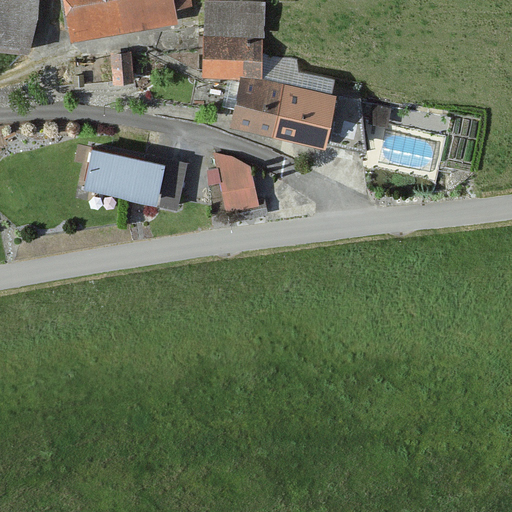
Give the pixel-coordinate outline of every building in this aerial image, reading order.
[(29,0),(0,0),(0,50),(23,54),(29,0)] [(61,0),(68,43),(172,27),(169,7),(185,5),(184,0),(61,0)] [(256,0),(199,0),(198,77),(255,78),(256,0)] [(128,86),(126,58),(105,59),(106,87),(128,86)] [(237,79),(226,129),(317,148),(327,98),(237,79)] [(325,146),(360,153),(356,105),(334,100),(325,146)] [(149,164),(86,150),(77,192),(173,213),(184,166),(150,159),(149,164)] [(227,162),(210,160),(221,216),(229,214),(231,224),(264,217),(261,203),(253,204),(247,173),(227,162)]
